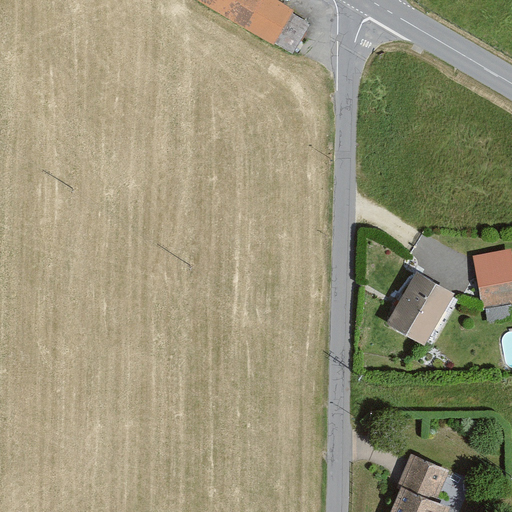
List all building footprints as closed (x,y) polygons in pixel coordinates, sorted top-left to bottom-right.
[(300,14),(274,0),(189,0),(190,0),(278,51),(300,14)] [(511,246),(476,253),(484,305),(511,300),(511,246)] [(421,265),(392,316),(431,338),(460,287),(421,265)] [(417,458),(404,489),(437,503),(451,473),(417,458)] [(437,503),(404,489),(393,511),(449,511),(451,508),(437,503)]
